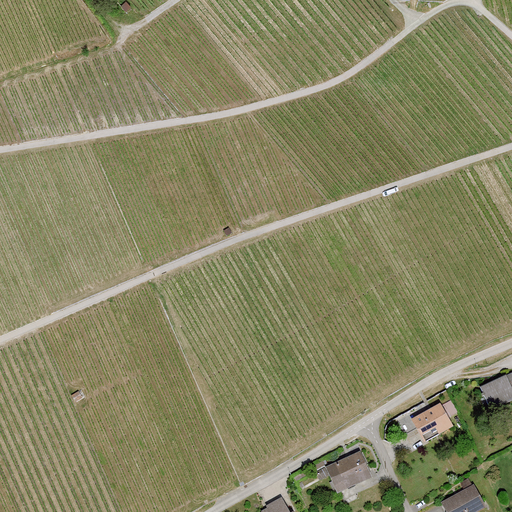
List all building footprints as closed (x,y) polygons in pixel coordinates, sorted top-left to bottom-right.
[(125,2),(121,6),(126,10),(129,6),(125,2)] [(511,390),(505,376),(481,388),(491,409),(511,399),(511,390)] [(78,392),(72,396),(75,401),(81,398),(78,392)] [(439,404),(412,420),(425,442),(452,427),(439,404)] [(360,452),(325,467),(337,493),(372,478),(360,452)] [(475,511),(485,507),(473,485),(441,502),(446,511),(475,511)] [(261,511),(289,511),(281,498),(266,507),(266,508),(261,511)]
